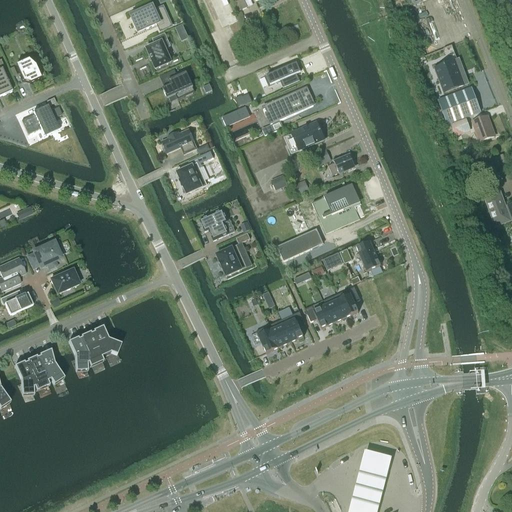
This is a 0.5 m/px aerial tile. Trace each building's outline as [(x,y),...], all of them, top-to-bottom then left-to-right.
[(226,0),(213,0),(222,18),(232,14),(226,0)] [(242,0),(241,0),(235,3),(238,12),(246,8),(242,0)] [(171,27),(163,8),(155,12),(152,7),(131,17),(138,34),(157,25),(160,32),(171,27)] [(154,46),(146,50),(155,71),(171,64),(165,50),(170,47),(165,35),(152,40),(154,46)] [(265,45),(262,37),(255,40),(258,47),(265,45)] [(449,63),(434,69),(444,94),(459,88),(463,86),(458,73),(463,71),(459,60),(449,63)] [(11,93),(6,82),(9,81),(0,61),(0,98),(2,97),(11,93)] [(15,67),(22,84),(29,85),(40,80),(34,68),(27,62),(15,67)] [(266,77),(264,78),(268,87),(270,87),(280,82),(283,89),(299,82),(297,78),(296,75),(299,74),(295,65),(266,77)] [(194,93),(185,71),(174,76),(173,72),(166,75),(171,86),(163,90),(164,93),(165,97),(166,96),(167,99),(168,99),(170,104),(171,104),(169,99),(175,96),(177,101),(194,93)] [(313,107),(305,89),(262,108),(264,111),(263,112),(264,115),(265,114),(268,120),(277,116),(280,122),(313,107)] [(447,126),(480,113),(471,89),(438,101),(447,126)] [(53,99),(46,103),(48,107),(55,104),(53,99)] [(33,117),(21,122),(27,137),(40,131),(43,139),(58,132),(47,107),(32,114),(33,117)] [(58,109),(52,111),(55,119),(61,117),(58,109)] [(495,137),(487,117),(472,123),(479,143),(495,137)] [(455,138),(470,133),(466,120),(451,126),(455,138)] [(280,124),(262,132),(265,138),(283,130),(280,124)] [(299,153),(324,141),(316,124),(291,135),(299,153)] [(196,151),(193,143),(194,143),(188,131),(179,136),(178,134),(167,139),(168,141),(161,143),(166,155),(180,149),(184,156),(196,151)] [(199,155),(209,151),(207,146),(196,151),(199,155)] [(318,153),(314,156),(319,168),(324,166),(318,153)] [(213,160),(210,154),(199,159),(202,165),(213,160)] [(503,156),(487,163),(491,173),(507,166),(503,156)] [(355,169),(349,157),(334,163),(335,166),(328,168),(333,178),(339,175),(355,169)] [(206,187),(196,165),(177,174),(180,182),(179,182),(182,188),(183,188),(186,196),(206,187)] [(287,187),(282,177),(270,182),(275,192),(287,187)] [(299,198),(309,194),(304,183),(295,187),(299,198)] [(352,186),(312,204),(313,207),(318,206),(328,230),(348,221),(349,224),(366,216),(352,186)] [(499,194),(485,199),(495,227),(511,221),(511,220),(511,206),(508,208),(508,209),(503,211),(498,196),(500,195),(499,194)] [(229,236),(224,225),(227,224),(222,212),(199,222),(204,234),(209,232),(210,235),(210,236),(213,243),(229,236)] [(249,232),(246,224),(241,226),(244,234),(249,232)] [(316,231),(277,248),(283,263),(322,246),(316,231)] [(249,241),(247,235),(236,240),(238,246),(249,241)] [(36,260),(40,269),(47,266),(48,269),(55,265),(54,263),(61,260),(58,254),(60,253),(54,241),(39,248),(40,250),(33,253),(33,255),(27,258),(29,263),(36,260)] [(380,267),(370,244),(356,250),(367,273),(371,272),(380,267)] [(244,266),(236,247),(231,249),(217,256),(216,256),(216,257),(219,264),(222,271),(222,270),(226,277),(225,277),(226,278),(241,271),(239,268),(244,266)] [(16,280),(17,279),(24,275),(18,260),(0,268),(0,275),(1,279),(0,279),(0,290),(1,293),(20,285),(20,284),(17,285),(15,281),(16,280)] [(64,293),(71,290),(71,289),(79,286),(72,271),(64,275),(64,274),(58,277),(58,278),(50,281),(56,296),(64,292),(64,293)] [(308,274),(301,278),(303,283),(311,280),(308,274)] [(358,314),(354,304),(360,301),(354,289),(335,297),(346,320),(358,314)] [(0,300),(0,302),(2,307),(5,306),(10,317),(32,307),(26,296),(21,298),(18,292),(0,300)] [(346,320),(335,297),(323,303),(325,307),(333,325),(346,320)] [(333,325),(325,307),(313,313),(316,321),(321,331),(333,325)] [(316,321),(313,313),(311,308),(305,311),(310,323),(316,321)] [(305,326),(299,313),(293,316),(299,329),(305,326)] [(303,339),(299,329),(293,316),(281,322),(291,344),(303,339)] [(291,344),(281,322),(268,327),(278,350),(291,344)] [(278,350),(268,327),(256,333),(266,355),(278,350)] [(112,356),(116,345),(107,341),(102,329),(92,333),(93,334),(98,346),(95,348),(101,359),(109,355),(112,356)] [(98,346),(93,334),(90,336),(89,334),(80,339),(81,340),(86,352),(82,354),(87,365),(101,359),(95,348),(98,346)] [(86,352),(81,340),(78,341),(77,340),(67,344),(74,358),(74,369),(87,368),(86,366),(87,365),(82,354),(86,352)] [(61,376),(53,365),(50,352),(38,357),(39,359),(45,371),(42,372),(47,383),(49,382),(50,384),(61,376)] [(42,372),(45,371),(39,359),(36,360),(35,359),(26,363),(27,364),(32,377),(28,378),(33,389),(47,383),(42,372)] [(32,377),(27,364),(24,365),(23,364),(14,368),(20,382),(21,394),(33,393),(33,390),(33,389),(28,378),(32,377)] [(380,511),(394,454),(366,447),(350,511),(380,511)]
